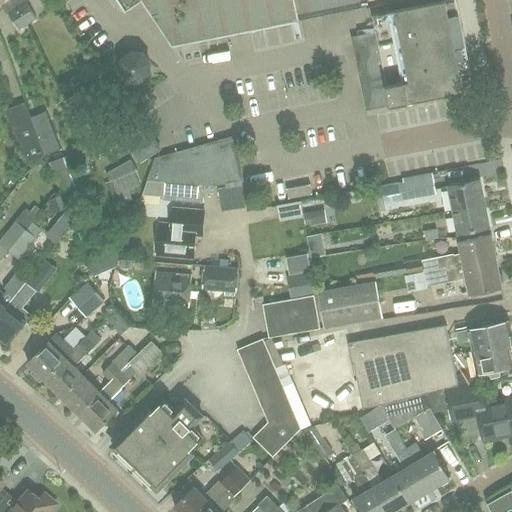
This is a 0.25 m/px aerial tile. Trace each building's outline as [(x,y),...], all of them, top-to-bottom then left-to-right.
[(18,31),(28,24),(12,0),(0,0),(0,7),(2,6),(18,31)] [(12,0),(28,24),(36,19),(27,3),(28,2),(26,0),(12,0)] [(141,0),(142,1),(173,47),(294,22),(301,21),(296,0),(141,0)] [(390,107),(465,92),(459,62),(469,60),(457,0),(449,0),(372,16),(375,33),(351,38),(366,111),(390,106),(390,107)] [(139,83),(141,82),(149,76),(150,74),(150,64),(149,62),(143,54),(141,53),(131,53),(129,53),(122,60),(121,62),(120,71),(121,74),(127,81),(129,82),(139,83)] [(78,128),(96,119),(88,104),(92,102),(78,75),(58,84),(64,96),(63,97),(78,128)] [(46,156),(31,118),(25,102),(4,110),(12,127),(12,126),(29,163),(46,156)] [(31,118),(46,156),(61,150),(45,112),(31,118)] [(140,163),(160,150),(141,120),(121,134),(140,163)] [(166,198),(201,201),(202,186),(214,187),(242,182),(235,138),(155,160),(147,182),(167,183),(166,198)] [(63,201),(81,194),(67,156),(49,163),(63,201)] [(117,208),(122,206),(121,204),(131,200),(128,190),(140,186),(134,172),(137,171),(130,159),(105,174),(110,181),(106,184),(117,208)] [(419,192),(437,189),(434,172),(403,178),(404,182),(399,183),(402,200),(411,198),(420,196),(419,192)] [(454,211),(486,205),(481,181),(449,187),(454,211)] [(222,209),(245,205),(242,184),(218,188),(222,209)] [(289,199),(312,195),(311,185),(287,190),(289,199)] [(56,239),(76,215),(64,205),(45,229),(56,239)] [(486,205),(454,211),(458,235),(490,228),(486,205)] [(194,259),(195,237),(203,238),(205,210),(172,207),(171,225),(160,224),(157,256),(194,259)] [(8,251),(32,222),(35,217),(26,210),(16,222),(15,221),(0,240),(0,260),(8,251)] [(32,222),(8,251),(19,260),(36,238),(42,230),(32,222)] [(460,243),(462,253),(422,261),(424,272),(425,273),(439,271),(457,267),(465,265),(496,259),(491,236),(460,243)] [(106,257),(111,269),(116,267),(119,257),(117,252),(106,257)] [(310,270),(307,255),(288,258),(291,274),(310,270)] [(502,289),(501,284),(503,281),(502,275),(499,274),(496,259),(465,265),(457,267),(460,280),(467,278),(471,296),(502,289)] [(424,272),(422,261),(405,264),(406,266),(374,272),(375,279),(408,274),(408,275),(424,272)] [(7,306),(0,314),(0,337),(8,344),(27,322),(28,324),(33,318),(22,309),(35,291),(38,293),(54,273),(42,264),(27,284),(26,283),(7,306)] [(205,267),(203,288),(237,291),(239,270),(205,267)] [(457,267),(439,271),(425,273),(428,288),(460,281),(460,280),(457,267)] [(0,314),(7,306),(26,283),(25,282),(28,279),(17,271),(3,288),(6,291),(3,295),(0,291),(0,314)] [(189,308),(192,276),(156,273),(153,305),(189,308)] [(324,329),(383,318),(376,281),(317,291),(324,329)] [(78,309),(97,294),(87,282),(69,298),(78,309)] [(97,294),(78,309),(86,318),(104,302),(97,294)] [(314,295),(263,304),(269,337),(320,328),(314,295)] [(120,335),(130,326),(116,311),(107,320),(106,320),(120,335)] [(498,349),(511,345),(511,334),(509,322),(456,332),(458,343),(472,340),(474,351),(497,346),(498,349)] [(444,390),(459,386),(447,326),(348,343),(352,363),(354,363),(363,409),(381,405),(406,399),(424,394),(444,390)] [(46,379),(67,359),(89,338),(87,336),(74,349),(58,333),(28,362),(35,369),(31,373),(40,382),(44,378),(46,379)] [(62,396),(83,376),(74,367),(86,354),(87,355),(96,345),(89,338),(67,359),(46,379),(62,396)] [(243,361),(268,350),(263,338),(238,349),(243,361)] [(136,356),(129,363),(139,373),(161,352),(151,342),(138,355),(136,356)] [(497,346),(474,351),(478,373),(511,366),(511,345),(498,349),(497,346)] [(112,362),(102,372),(111,382),(121,371),(129,363),(136,356),(138,355),(137,354),(129,346),(128,347),(112,362)] [(248,373),(273,362),(268,350),(243,361),(248,373)] [(253,385),(278,374),(276,369),(273,362),(248,373),(253,385)] [(100,393),(79,414),(98,432),(119,412),(109,402),(120,391),(119,390),(130,380),(121,371),(111,382),(100,393)] [(258,397),(283,386),(278,374),(253,385),(258,397)] [(79,414),(100,393),(83,376),(62,396),(79,414)] [(453,421),(479,416),(484,442),(511,436),(511,399),(485,405),(481,385),(448,392),(453,421)] [(263,409),(288,398),(283,386),(258,397),(263,408),(263,409)] [(430,406),(447,403),(444,390),(424,394),(430,406)] [(381,405),(394,428),(430,406),(424,394),(406,399),(381,405)] [(288,398),(263,409),(268,421),(288,443),(302,430),(289,399),(288,398)] [(203,416),(186,399),(175,411),(165,400),(153,412),(149,409),(115,443),(118,446),(115,449),(155,488),(158,485),(161,488),(195,453),(191,450),(203,438),(192,427),(203,416)] [(430,406),(416,415),(413,417),(426,439),(443,428),(434,413),(430,406)] [(360,417),(369,432),(379,426),(371,411),(360,417)] [(288,443),(268,421),(253,437),(273,457),(288,443)] [(385,435),(393,449),(403,443),(395,429),(385,435)] [(239,452),(253,439),(243,430),(230,441),(208,460),(218,471),(239,452)] [(435,453),(425,459),(417,444),(407,450),(431,491),(451,479),(435,453)] [(387,511),(395,511),(410,503),(394,477),(383,483),(363,449),(353,455),(364,475),(387,511)] [(410,503),(431,491),(407,450),(397,456),(405,470),(394,477),(410,503)] [(179,511),(206,511),(244,474),(238,467),(221,483),(218,480),(204,495),(195,487),(175,508),(179,511)] [(244,474),(206,511),(221,511),(236,498),(235,497),(251,481),(244,474)] [(360,511),(387,511),(364,475),(355,480),(363,495),(354,501),(360,511)] [(343,511),(339,505),(348,499),(339,484),(304,507),(306,511),(343,511)] [(49,511),(56,504),(43,493),(38,499),(28,490),(9,511),(49,511)] [(511,490),(487,504),(491,511),(508,511),(511,509),(511,490)] [(282,511),(267,495),(257,505),(258,506),(252,511),(282,511)]
